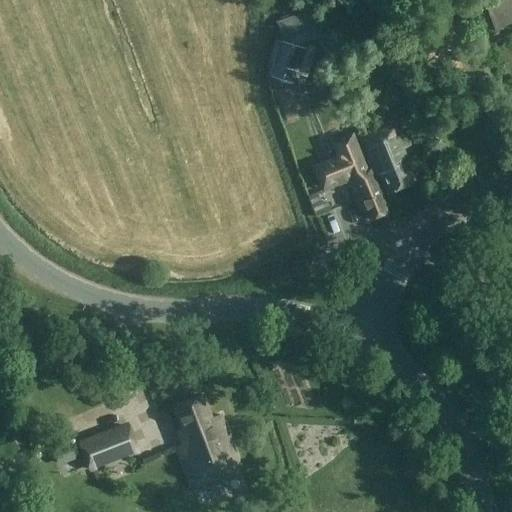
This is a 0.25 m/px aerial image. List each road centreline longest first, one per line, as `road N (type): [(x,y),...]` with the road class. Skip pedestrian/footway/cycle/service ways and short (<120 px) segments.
road 1 (tertiary): [(0,237),(37,268),(109,303),(168,312),(276,311),(361,335)]
road 2 (tertiary): [(361,335),(421,231),(511,184)]
road 3 (tertiary): [(485,511),(429,395),(361,335)]
